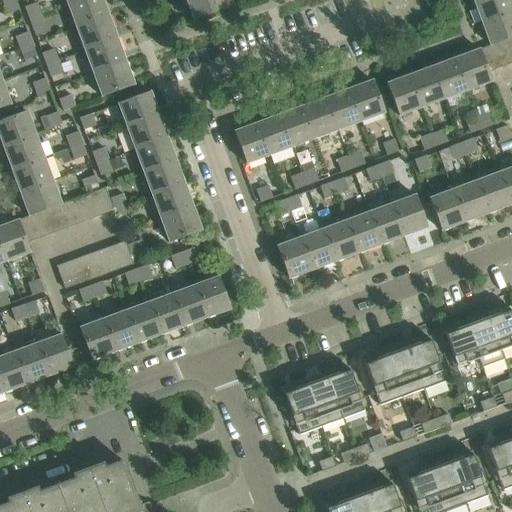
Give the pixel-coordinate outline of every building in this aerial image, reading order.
[(11,0),(3,3),(7,15),(19,11),(15,0),(11,0)] [(109,17),(102,0),(83,0),(68,6),(77,29),(109,17)] [(226,9),(222,0),(186,0),(194,21),(226,9)] [(472,0),(473,0),(481,23),(511,11),(511,7),(509,0),(472,0)] [(41,15),(37,4),(25,8),(29,20),(41,15)] [(282,17),(288,38),(315,31),(308,10),(282,17)] [(509,40),(511,38),(511,11),(481,23),(490,47),(497,44),(509,40)] [(29,20),(34,31),(46,27),(41,15),(29,20)] [(117,40),(109,17),(77,29),(85,52),(117,40)] [(16,38),(20,50),(32,45),(27,33),(16,38)] [(94,74),(125,63),(117,40),(85,52),(94,74)] [(505,66),(511,63),(511,48),(509,40),(497,44),(505,66)] [(497,44),(490,47),(479,50),(488,73),(505,66),(497,44)] [(36,57),(32,45),(20,50),(24,61),(36,57)] [(42,54),(46,66),(58,62),(54,50),(42,54)] [(479,50),(456,59),(468,91),(491,82),(488,73),(479,50)] [(468,91),(456,59),(433,68),(444,99),(468,91)] [(58,62),(46,66),(51,78),(63,73),(58,62)] [(134,86),(125,63),(94,74),(102,98),(134,86)] [(422,108),(444,99),(433,68),(410,76),(422,108)] [(410,76),(386,85),(398,117),(422,108),(410,76)] [(33,84),(37,96),(49,91),(45,79),(33,84)] [(2,82),(0,83),(0,109),(10,106),(2,82)] [(372,82),(349,90),(361,122),(384,114),(372,82)] [(361,122),(349,90),(326,99),(338,131),(361,122)] [(127,128),(159,116),(150,92),(118,104),(127,128)] [(75,108),(71,96),(59,100),(63,112),(75,108)] [(326,99),(304,107),(315,139),(338,131),(326,99)] [(315,139),(304,107),(281,116),(293,148),(315,139)] [(0,138),(3,148),(35,136),(26,112),(0,121),(0,138)] [(62,125),(61,123),(57,113),(45,118),(50,129),(62,125)] [(482,130),(494,125),(489,113),(477,118),(482,130)] [(96,126),(92,115),(80,119),(84,131),(96,126)] [(135,151),(167,139),(159,116),(127,128),(135,151)] [(281,116),(258,124),(270,156),(293,148),(281,116)] [(470,134),(482,130),(477,118),(466,122),(470,134)] [(234,133),(246,165),(270,156),(258,124),(234,133)] [(496,131),(500,143),(511,138),(511,137),(508,127),(496,131)] [(436,147),(447,143),(443,131),(431,135),(436,147)] [(66,137),(70,149),(82,144),(78,133),(66,137)] [(431,135),(420,139),(424,151),(436,147),(431,135)] [(12,170),(44,158),(35,136),(3,148),(12,170)] [(144,174),(176,163),(167,139),(135,151),(144,174)] [(466,156),(478,151),(473,139),(462,144),(466,156)] [(382,144),(387,156),(399,152),(394,140),(382,144)] [(82,144),(70,149),(75,161),(87,156),(82,144)] [(462,144),(450,148),(455,160),(466,156),(462,144)] [(104,149),(92,153),(96,165),(108,160),(104,149)] [(360,153),(348,157),(353,169),(365,165),(360,153)] [(415,161),(419,173),(431,168),(427,156),(415,161)] [(341,173),(353,169),(348,157),(337,161),(341,173)] [(20,193),(52,181),(44,158),(12,170),(20,193)] [(108,160),(96,165),(101,176),(113,172),(108,160)] [(382,178),(394,174),(389,162),(378,166),(382,178)] [(152,197),(184,185),(176,163),(144,174),(152,197)] [(370,183),(382,178),(378,166),(366,171),(370,183)] [(511,168),(499,174),(511,206),(511,205),(511,168)] [(314,170),(302,174),(307,186),(318,182),(314,170)] [(295,190),(307,186),(302,174),(291,178),(295,190)] [(499,174),(476,182),(487,214),(511,206),(499,174)] [(82,181),(87,193),(98,188),(94,177),(82,181)] [(336,195),(348,191),(343,179),(332,183),(336,195)] [(52,181),(20,193),(29,217),(37,214),(48,210),(60,205),(61,205),(52,181)] [(476,182),(453,191),(465,223),(487,214),(476,182)] [(332,183),(320,187),(324,200),(336,195),(332,183)] [(160,220),(192,208),(184,185),(152,197),(160,220)] [(256,191),(260,203),(272,199),(268,187),(256,191)] [(105,189),(93,193),(101,216),(113,211),(105,189)] [(441,231),(465,223),(453,191),(429,199),(441,231)] [(82,197),(90,220),(101,216),(93,193),(82,197)] [(112,199),(116,211),(128,206),(124,195),(112,199)] [(290,212),(302,208),(297,196),(286,200),(290,212)] [(403,237),(427,228),(415,196),(391,205),(403,237)] [(82,197),(71,201),(79,224),(90,220),(82,197)] [(286,200),(274,205),(278,217),(290,212),(286,200)] [(61,205),(60,205),(68,228),(79,224),(71,201),(61,205)] [(48,210),(56,232),(68,228),(60,205),(48,210)] [(380,246),(403,237),(391,205),(368,214),(380,246)] [(128,206),(116,211),(120,223),(132,218),(128,206)] [(192,208),(160,220),(169,243),(200,231),(192,208)] [(48,210),(37,214),(45,237),(56,232),(48,210)] [(37,214),(29,217),(18,221),(26,244),(45,237),(37,214)] [(345,222),(357,254),(380,246),(368,214),(345,222)] [(18,221),(0,227),(0,243),(6,262),(30,253),(26,244),(18,221)] [(334,263),(357,254),(345,222),(323,230),(334,263)] [(312,271),(334,263),(323,230),(300,239),(312,271)] [(288,280),(312,271),(300,239),(276,248),(288,280)] [(124,241),(113,246),(121,268),(132,264),(124,241)] [(140,241),(128,245),(133,257),(145,253),(140,241)] [(121,268),(113,246),(101,250),(110,272),(121,268)] [(194,249),(183,253),(187,265),(199,261),(194,249)] [(101,250),(90,254),(98,277),(110,272),(101,250)] [(175,269),(187,265),(183,253),(171,257),(175,269)] [(98,277),(90,254),(79,258),(87,281),(98,277)] [(79,258),(68,262),(76,285),(87,281),(79,258)] [(64,289),(76,285),(68,262),(56,267),(64,289)] [(148,266),(136,270),(141,282),(152,278),(148,266)] [(129,287),(141,282),(136,270),(124,275),(129,287)] [(194,286),(206,318),(229,310),(217,277),(194,286)] [(44,292),(40,280),(28,284),(32,296),(44,292)] [(102,283),(91,287),(95,299),(107,295),(102,283)] [(171,295),(183,327),(206,318),(194,286),(171,295)] [(83,303),(95,299),(91,287),(79,291),(83,303)] [(5,293),(0,294),(0,308),(9,305),(5,293)] [(160,335),(183,327),(171,295),(148,303),(160,335)] [(35,302),(23,306),(27,318),(39,314),(35,302)] [(125,312),(137,344),(160,335),(148,303),(125,312)] [(15,323),(27,318),(23,306),(11,310),(15,323)] [(486,311),(500,350),(511,345),(511,313),(510,309),(500,312),(498,307),(486,311)] [(465,319),(479,358),(482,368),(504,360),(500,350),(486,311),(485,312),(487,317),(479,320),(478,318),(466,322),(465,319)] [(114,352),(137,344),(125,312),(102,320),(114,352)] [(457,366),(479,358),(465,319),(452,324),(454,329),(444,333),(451,352),(448,353),(453,366),(456,365),(457,366)] [(79,329),(91,361),(114,352),(102,320),(79,329)] [(37,345),(49,377),(72,368),(60,336),(37,345)] [(418,337),(405,341),(423,390),(445,382),(441,371),(445,369),(440,356),(436,357),(429,338),(420,342),(418,337)] [(385,349),(384,349),(402,398),(423,390),(405,341),(405,342),(407,347),(398,350),(397,347),(386,352),(385,349)] [(14,353),(26,385),(49,377),(37,345),(14,353)] [(380,406),(402,398),(384,349),(372,354),(373,359),(364,363),(371,382),(367,383),(372,396),(376,395),(380,406)] [(0,358),(0,385),(3,394),(26,385),(14,353),(0,358)] [(337,367),(325,371),(342,420),(343,419),(340,411),(352,406),(351,405),(361,402),(361,400),(364,399),(359,386),(356,387),(349,368),(339,372),(337,367)] [(304,379),(303,379),(321,428),(342,420),(325,371),(324,371),(326,377),(318,380),(317,377),(305,381),(304,379)] [(299,436),(321,428),(303,379),(291,384),(293,389),(283,392),(290,412),(287,413),(291,424),(294,423),(299,436)] [(511,402),(511,390),(501,395),(505,405),(511,402)] [(480,403),(483,413),(497,408),(494,398),(480,403)] [(438,429),(451,424),(448,415),(434,420),(438,429)] [(438,429),(434,420),(420,425),(424,434),(438,429)] [(399,433),(402,442),(416,437),(413,428),(399,433)] [(503,491),(511,487),(511,448),(507,434),(494,438),(496,444),(487,447),(494,466),(490,468),(495,481),(498,479),(503,491)] [(357,459),(371,454),(367,444),(354,449),(357,459)] [(357,459),(354,449),(340,454),(343,464),(357,459)] [(460,451),(448,456),(465,504),(488,496),(483,485),(487,484),(482,471),(479,472),(472,453),(462,456),(460,451)] [(443,511),(444,511),(465,504),(448,456),(447,456),(449,461),(440,464),(440,462),(428,466),(427,463),(426,464),(443,511)] [(318,462),(322,472),(336,467),(332,457),(318,462)] [(56,486),(66,511),(141,511),(123,461),(105,468),(103,463),(72,475),(74,479),(56,486)] [(418,511),(443,511),(426,464),(414,468),(416,473),(406,477),(413,496),(409,497),(414,511),(418,509),(418,511)] [(379,481),(367,486),(376,511),(405,511),(401,500),(398,502),(391,483),(381,486),(379,481)] [(8,503),(0,506),(0,511),(66,511),(56,486),(38,492),(37,488),(6,499),(8,503)] [(346,493),(345,493),(352,511),(376,511),(367,486),(366,486),(368,491),(360,494),(359,492),(347,496),(346,493)] [(352,511),(345,493),(333,498),(335,503),(325,507),(327,511),(352,511)]
